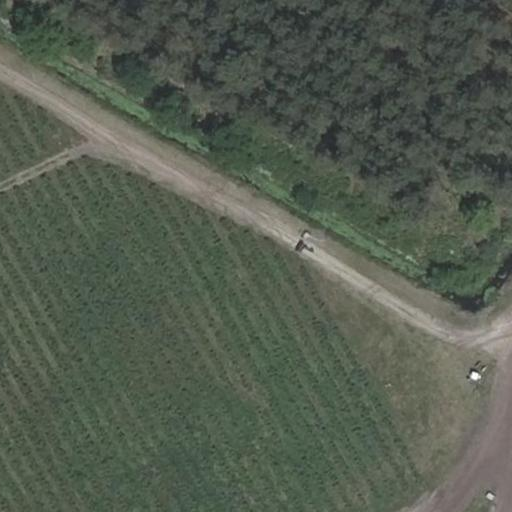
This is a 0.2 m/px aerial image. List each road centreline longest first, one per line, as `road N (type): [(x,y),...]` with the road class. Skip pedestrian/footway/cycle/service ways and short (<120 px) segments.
road 1 (track): [(508,364),(0,62)]
road 2 (track): [(440,511),(476,457),(511,354)]
